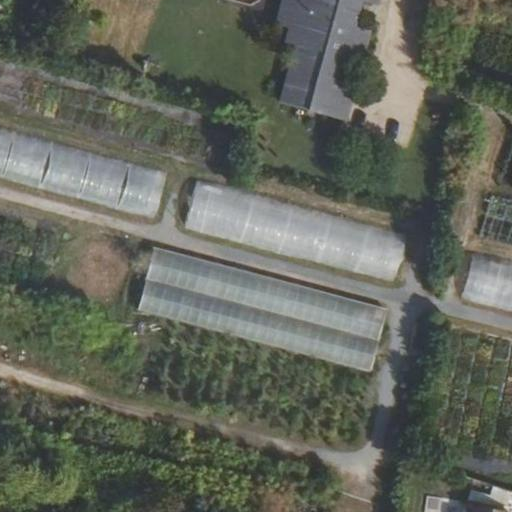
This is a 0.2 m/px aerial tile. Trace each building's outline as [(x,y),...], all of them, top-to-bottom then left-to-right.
[(284,0),(279,21),(278,28),(292,32),(287,46),(297,48),(283,107),(346,123),(353,93),(338,88),(345,60),(360,64),(368,34),(353,29),(356,13),(359,1),(375,6),(376,0),(284,0)] [(167,171),(0,127),(0,175),(155,217),(167,171)] [(407,234),(197,182),(186,228),(396,280),(407,234)] [(386,312),(150,248),(137,311),(371,374),(386,312)] [(511,263),(476,253),(463,298),(511,312),(511,263)]
